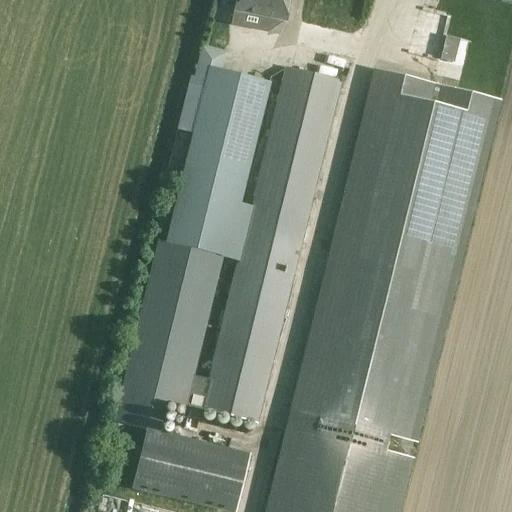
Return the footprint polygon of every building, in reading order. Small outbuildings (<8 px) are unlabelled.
[(236,0),(235,12),(285,22),(289,0),(236,0)] [(177,131),(193,135),(181,184),(241,199),(270,84),(221,71),(225,55),(202,49),(194,80),(190,79),(177,131)] [(241,199),(181,184),(166,244),(157,242),(120,393),(111,423),(146,432),(132,491),(218,511),(232,511),(246,456),(160,435),(167,413),(182,417),(184,409),(221,258),(237,262),(200,411),(255,425),(341,83),(286,69),(251,207),(239,204),(241,199)] [(499,105),(373,74),(290,411),(417,442),(499,105)] [(399,511),(411,465),(284,434),(265,511),(399,511)]
